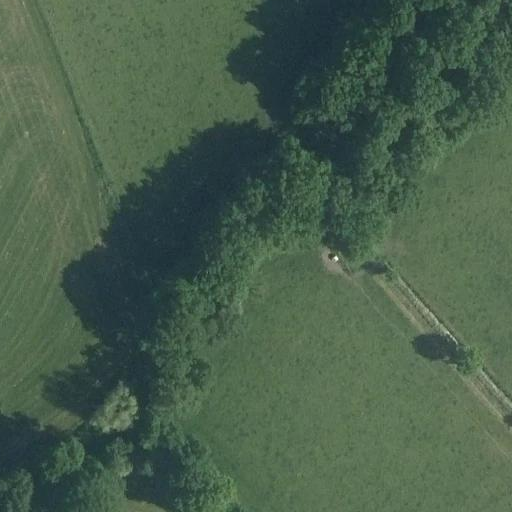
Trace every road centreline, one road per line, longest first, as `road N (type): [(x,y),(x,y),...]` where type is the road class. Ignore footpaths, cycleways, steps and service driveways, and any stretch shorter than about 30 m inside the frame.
road 1 (track): [(511,425),(375,272),(325,193),(327,156),(341,128),(438,0)]
road 2 (track): [(332,212),(294,211),(269,226),(105,435),(0,508)]
